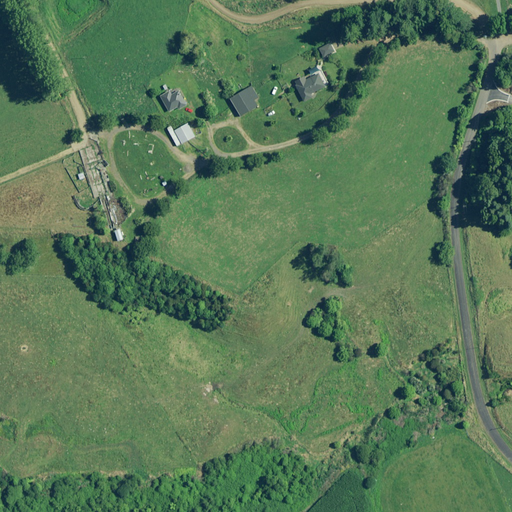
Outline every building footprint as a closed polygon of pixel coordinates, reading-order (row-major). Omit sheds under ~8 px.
[(336,53),(332,44),(321,49),(324,58),(336,53)] [(327,87),(320,74),(307,81),(306,78),(295,83),(305,102),(313,98),(312,94),(327,87)] [(260,98),(253,86),(231,99),(242,117),(260,106),(256,100),(260,98)] [(189,105),(181,91),(173,95),(171,91),(161,97),(170,113),(179,108),(180,110),(189,105)] [(196,137),(189,124),(175,131),(172,127),(168,129),(178,147),(196,137)] [(125,240),(122,230),(116,232),(119,242),(125,240)]
